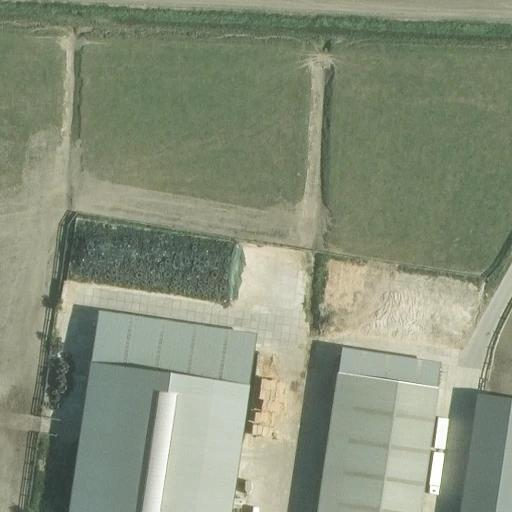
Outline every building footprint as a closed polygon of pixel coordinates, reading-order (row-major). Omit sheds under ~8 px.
[(198,236),(197,268),(242,270),(243,238),(198,236)] [(263,286),(264,271),(246,270),(246,286),(263,286)] [(213,337),(214,323),(182,321),(180,335),(213,337)] [(90,363),(68,511),(230,511),(249,386),(90,363)] [(317,511),(419,511),(437,389),(338,374),(317,511)] [(511,511),(511,399),(486,396),(469,511),(511,511)]
